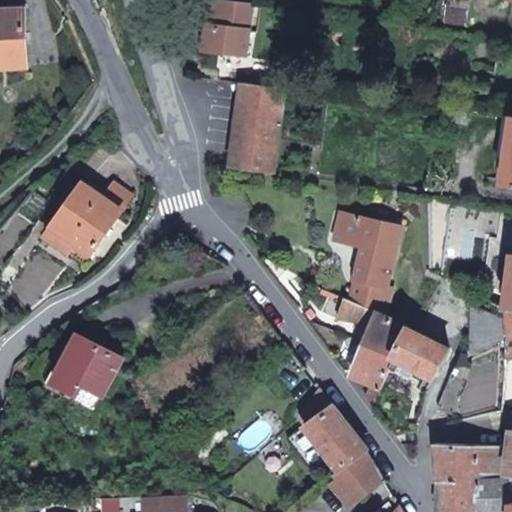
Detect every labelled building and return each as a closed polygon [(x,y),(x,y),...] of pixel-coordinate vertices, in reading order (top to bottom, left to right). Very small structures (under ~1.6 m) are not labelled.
[(247,56),(254,3),(233,0),(206,0),(204,24),(207,25),(203,50),(247,56)] [(469,24),(473,0),(448,0),(446,20),(469,24)] [(0,66),(26,66),(25,9),(0,10),(0,66)] [(274,173),(285,87),(269,85),(242,81),(231,167),(274,173)] [(511,117),(503,184),(511,185),(511,117)] [(90,252),(121,210),(85,183),(54,225),(90,252)] [(104,197),(121,210),(132,195),(115,183),(104,197)] [(286,207),(277,186),(246,193),(258,219),(286,207)] [(388,286),(402,226),(342,211),(336,239),(364,245),(356,279),(352,300),(378,312),(385,316),(393,287),(388,286)] [(90,252),(54,225),(46,235),(83,262),(90,252)] [(372,325),(378,312),(352,300),(351,299),(346,297),(339,319),(372,325)] [(508,335),(508,319),(472,304),(471,353),(471,355),(508,337),(508,335)] [(394,356),(409,327),(387,316),(385,316),(378,312),(372,325),(365,343),(394,356)] [(438,369),(450,348),(409,327),(394,356),(396,357),(417,368),(433,378),(438,369)] [(104,394),(123,357),(80,334),(55,381),(78,394),(83,382),(104,394)] [(392,366),(396,357),(394,356),(365,343),(352,374),(373,384),(383,388),(392,366)] [(412,377),(417,368),(396,357),(392,366),(412,377)] [(455,415),(469,383),(450,376),(438,407),(455,415)] [(374,409),(383,388),(373,384),(365,397),(374,409)] [(333,406),(321,389),(299,417),(305,426),(333,406)] [(367,448),(334,405),(333,406),(305,426),(339,470),(367,448)] [(499,472),(502,446),(435,443),(437,481),(440,481),(477,482),(478,478),(478,471),(499,472)] [(386,480),(367,448),(339,470),(335,474),(339,479),(357,503),(386,480)] [(317,489),(326,482),(319,474),(311,480),(317,489)] [(510,511),(511,501),(511,492),(511,478),(499,479),(478,478),(477,482),(440,481),(439,511),(465,511),(466,511),(467,511),(510,511)] [(357,503),(339,479),(333,484),(351,508),(357,503)] [(187,511),(186,495),(146,496),(146,511),(187,511)]
